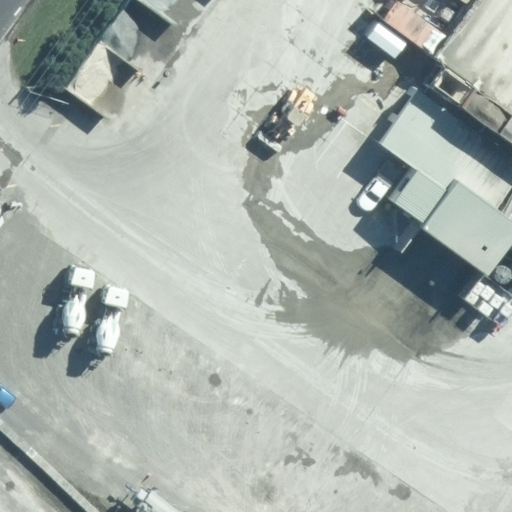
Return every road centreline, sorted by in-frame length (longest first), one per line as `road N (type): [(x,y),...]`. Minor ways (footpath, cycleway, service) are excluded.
road 1 (unknown): [(90,205),(418,434)]
road 2 (unknown): [(90,205),(251,0)]
road 3 (unknown): [(0,326),(90,205)]
road 4 (unknown): [(511,325),(418,434)]
road 5 (unknown): [(0,122),(90,205)]
